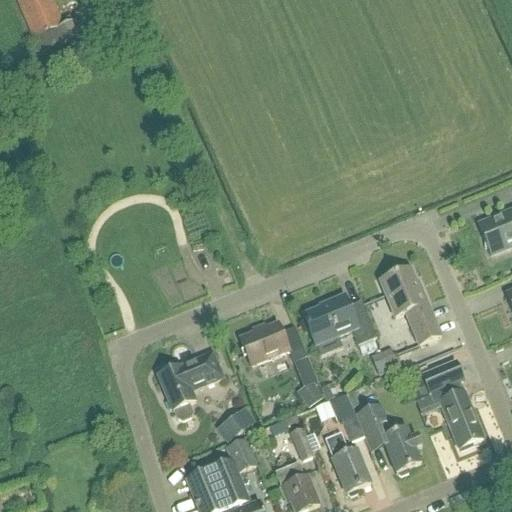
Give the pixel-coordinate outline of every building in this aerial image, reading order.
[(63,31),(50,0),(15,0),(34,44),(36,43),(42,59),(86,41),(79,24),(63,31)] [(491,260),(511,251),(511,216),(479,230),(491,260)] [(419,295),(411,274),(381,286),(396,323),(407,319),(420,351),(441,342),(422,294),(419,295)] [(46,281),(14,294),(36,346),(67,333),(46,281)] [(359,351),(377,344),(364,311),(351,316),(345,301),(328,308),(329,310),(303,321),(316,352),(353,336),(359,351)] [(278,329),(240,344),(251,372),(289,357),(294,368),(307,362),(295,333),(282,338),(278,329)] [(197,408),(192,396),(206,390),(206,391),(224,384),(214,358),(191,368),(192,369),(182,373),(181,372),(158,381),(173,417),(175,417),(178,425),(184,427),(191,424),(194,419),(190,410),(197,408)] [(405,375),(398,359),(380,367),(387,383),(405,375)] [(455,368),(422,381),(434,411),(441,408),(460,457),(473,452),(471,449),(483,445),(464,397),(458,400),(454,390),(463,386),(455,368)] [(365,443),(356,420),(354,421),(346,402),(328,409),(334,424),(337,423),(339,427),(343,425),(352,448),(364,443),(365,443)] [(416,440),(410,443),(407,435),(391,441),(386,428),(388,427),(381,410),(356,420),(365,443),(364,443),(371,458),(384,452),(395,478),(397,477),(397,479),(399,480),(407,477),(408,474),(407,473),(421,468),(415,454),(421,451),(416,440)] [(8,440),(0,443),(0,457),(3,464),(15,459),(18,466),(67,446),(55,416),(6,436),(8,440)] [(299,426),(296,420),(269,431),(274,442),(288,436),(286,432),(299,426)] [(303,433),(290,439),(302,466),(314,461),(303,433)] [(358,500),(358,496),(371,490),(357,455),(349,459),(341,440),(325,446),(333,465),(347,500),(348,500),(351,503),(358,500)] [(230,468),(202,479),(186,486),(196,511),(261,511),(259,507),(250,511),(237,480),(256,472),(246,447),(225,455),(230,468)] [(304,484),(299,469),(276,478),(288,508),(291,506),(293,511),(317,511),(319,511),(308,482),(304,484)] [(364,511),(386,511),(383,501),(363,506),(364,511)]
